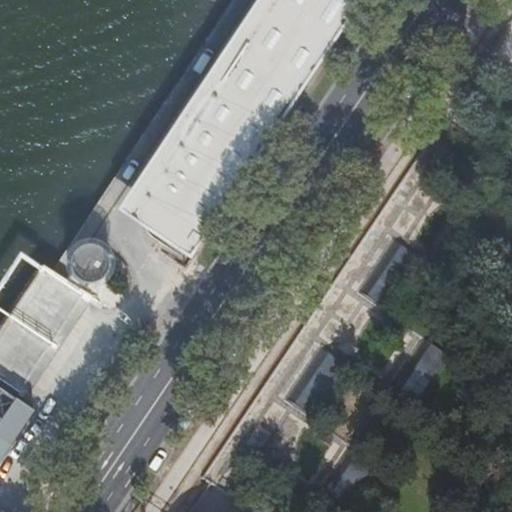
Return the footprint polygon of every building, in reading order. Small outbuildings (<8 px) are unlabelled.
[(282,104),(291,91),(288,89),(279,102),(282,104)] [(511,230),(511,231),(500,244),(510,252),(511,249),(511,230)] [(89,247),(86,247),(84,248),(81,249),(78,250),(76,252),(74,254),(72,256),(71,259),(70,262),(69,265),(69,268),(70,271),(71,275),(73,278),(76,281),(79,283),(81,285),(85,286),(88,286),(92,286),(95,285),(98,284),(100,282),(103,280),(106,277),(107,273),(108,270),(108,267),(108,264),(107,261),(106,257),(105,255),(103,253),(100,251),(97,249),(95,248),(92,247),(89,247)] [(408,385),(425,392),(438,358),(421,352),(408,385)] [(0,369),(0,382),(13,392),(20,382),(0,369)] [(34,413),(0,390),(0,440),(9,446),(10,447),(34,413)] [(0,440),(0,460),(9,446),(0,440)]
